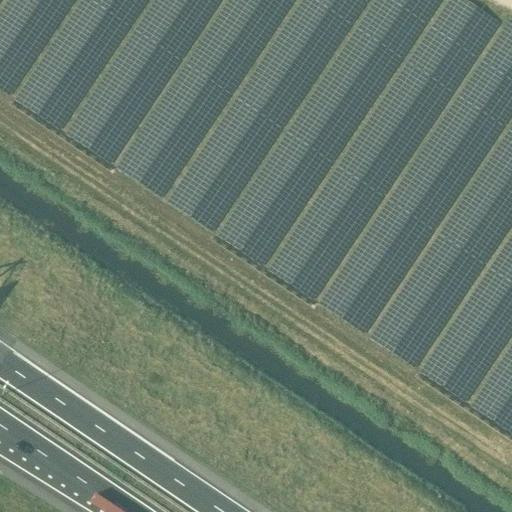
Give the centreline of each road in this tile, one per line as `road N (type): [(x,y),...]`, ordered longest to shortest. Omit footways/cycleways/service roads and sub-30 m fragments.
road 1 (motorway): [(221,511),(0,361)]
road 2 (motorway): [(0,426),(125,511)]
